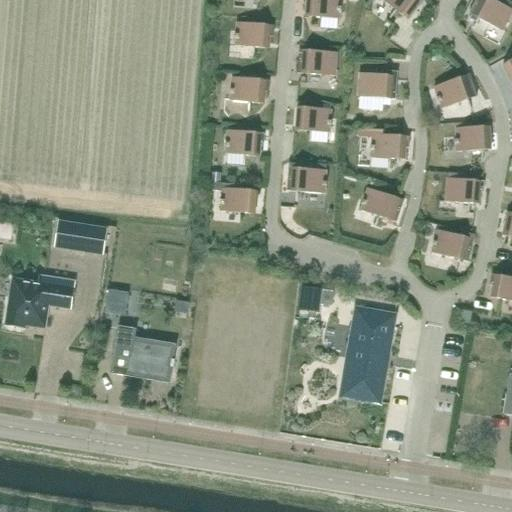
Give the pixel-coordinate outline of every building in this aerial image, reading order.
[(340,9),(340,0),(302,0),(302,6),(306,6),(305,13),(309,13),(309,18),(339,20),(339,13),(341,13),(341,9),(340,9)] [(418,0),(380,0),(405,18),(408,14),(411,16),(421,2),(418,0)] [(511,11),(490,0),(476,0),(469,14),(502,32),(511,12),(511,11)] [(273,38),(273,27),(236,24),(235,36),(234,36),(234,40),(235,40),(234,47),(264,49),(265,44),(269,44),(269,38),(273,38)] [(334,77),(336,54),(299,51),(297,74),(334,77)] [(511,61),(502,67),(511,82),(511,81),(511,61)] [(378,76),(379,70),(363,68),(362,75),(359,74),(357,97),(359,97),(358,110),(382,112),(383,100),(395,101),(397,73),(386,72),(386,77),(378,76)] [(441,110),(476,98),(469,76),(433,88),(437,99),(436,100),(437,103),(439,103),(441,110)] [(268,93),(269,82),(232,78),(231,90),(229,90),(229,94),(230,94),(229,101),(259,104),(260,99),(264,100),(265,93),(268,93)] [(330,123),(331,111),(297,108),(295,126),(299,126),(299,132),(329,134),(329,127),(331,127),(331,123),(330,123)] [(489,128),(470,129),(470,124),(455,125),(456,141),(454,141),(454,145),(456,145),(456,153),(490,151),(489,128)] [(384,137),(385,132),(358,130),(358,138),(372,139),(371,147),(370,147),(369,151),(371,151),(370,159),(404,161),(405,149),(408,149),(409,138),(384,137)] [(263,146),(264,135),(227,132),(226,144),(225,144),(224,148),(226,148),(225,155),(255,158),(255,152),(259,153),(260,146),(263,146)] [(299,170),(299,166),(289,165),(286,192),(324,195),(324,187),(326,187),(326,183),(325,183),(326,172),(299,170)] [(465,181),(465,176),(447,175),(447,180),(445,203),(479,205),(480,194),(483,194),(484,183),(465,181)] [(235,186),(213,184),(211,184),(210,191),(222,193),(221,201),(220,201),(219,205),(221,205),(220,212),(250,215),(250,210),(254,210),(256,193),(234,191),(235,186)] [(396,223),(403,202),(367,190),(363,202),(362,202),(361,205),(362,206),(360,212),(396,223)] [(511,214),(507,214),(503,231),(507,232),(506,237),(511,238),(511,214)] [(59,223),(55,247),(86,252),(90,229),(59,223)] [(464,234),(463,238),(437,232),(434,243),(433,242),(432,246),(433,247),(431,254),(468,263),(474,236),(464,234)] [(511,279),(491,275),(489,286),(492,287),(490,299),(511,302),(511,279)] [(70,310),(74,283),(39,277),(39,278),(44,279),(43,285),(12,280),(5,327),(24,330),(25,327),(45,330),(48,307),(70,310)] [(301,288),(299,311),(300,312),(313,313),(317,313),(317,310),(319,290),(303,288),(301,288)] [(388,356),(395,316),(355,310),(349,349),(357,350),(349,392),(373,396),(380,355),(388,356)] [(134,339),(136,330),(118,327),(111,374),(127,376),(128,371),(171,378),(176,346),(134,339)] [(511,417),(511,375),(510,375),(503,416),(511,417)]
